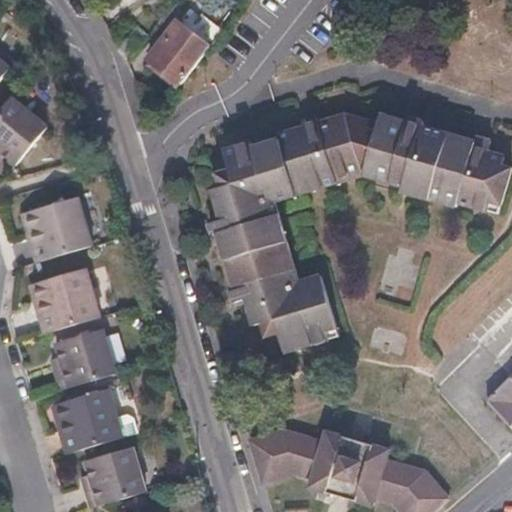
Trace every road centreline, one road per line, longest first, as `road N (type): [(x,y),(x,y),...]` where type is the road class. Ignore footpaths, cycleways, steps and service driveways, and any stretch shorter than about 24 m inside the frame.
road 1 (residential): [(238,511),(132,156)]
road 2 (residential): [(220,113),(356,66),(511,100)]
road 3 (residential): [(132,156),(100,55),(60,0)]
road 4 (residential): [(41,511),(0,367)]
road 5 (residential): [(220,113),(306,0)]
